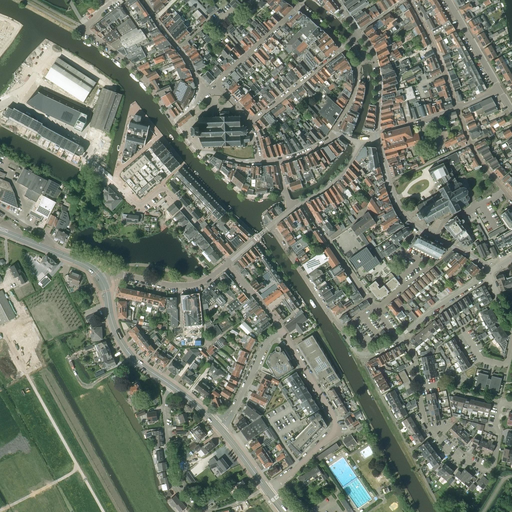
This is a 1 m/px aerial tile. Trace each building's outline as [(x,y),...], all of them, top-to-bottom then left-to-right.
[(127,9),(138,0),(137,0),(129,0),(124,4),(127,9)] [(128,10),(129,11),(129,12),(131,11),(131,10),(131,8),(133,7),(134,9),(141,4),(138,1),(138,0),(127,9),(128,10)] [(149,0),(150,2),(153,9),(162,0),(149,0)] [(162,0),(153,9),(156,15),(165,6),(164,5),(168,2),(169,2),(171,0),(162,0)] [(235,0),(234,0),(229,5),(235,11),(236,11),(240,7),(241,5),(235,0)] [(261,0),(258,3),(256,5),(260,9),(262,11),(259,13),(261,15),(263,14),(266,11),(268,9),(269,8),(271,10),(277,4),(277,5),(281,0),(268,0),(266,2),(265,1),(263,0),(261,0)] [(277,4),(271,10),(272,9),(277,14),(279,12),(281,9),(286,3),(281,0),(277,5),(277,4)] [(331,0),(329,0),(322,7),(329,12),(331,10),(336,5),(332,1),(331,0)] [(348,0),(343,4),(344,4),(345,7),(347,10),(360,0),(348,0)] [(348,10),(348,11),(350,14),(352,16),(361,10),(369,4),(367,1),(366,0),(362,0),(360,2),(359,1),(358,2),(359,3),(353,7),(353,6),(348,10)] [(376,4),(365,12),(367,14),(370,17),(372,20),(373,19),(376,17),(380,15),(377,11),(375,9),(379,6),(377,3),(382,0),(381,0),(375,0),(374,1),(376,4)] [(382,0),(377,3),(379,6),(383,12),(387,9),(384,4),(382,0)] [(381,0),(382,0),(384,4),(387,9),(389,8),(392,6),(388,0),(381,0)] [(466,5),(459,9),(462,14),(466,12),(467,13),(470,11),(469,10),(471,9),(472,11),(474,10),(473,9),(474,8),(475,8),(473,6),(472,6),(470,4),(474,2),(472,0),(473,0),(469,2),(469,3),(466,5)] [(407,1),(398,7),(402,13),(410,7),(411,7),(409,4),(407,1)] [(432,9),(429,11),(430,13),(440,6),(438,2),(431,6),(432,9)] [(281,9),(279,12),(284,17),(293,8),(287,4),(286,3),(281,9)] [(132,16),(144,8),(141,4),(134,9),(136,11),(135,11),(133,13),(131,11),(129,12),(130,13),(132,16)] [(331,10),(329,12),(332,15),(336,11),(339,9),(336,5),(331,10)] [(116,10),(117,11),(117,10),(118,12),(121,16),(119,18),(121,21),(128,15),(121,6),(116,10)] [(440,6),(430,13),(431,14),(433,17),(436,15),(437,15),(443,11),(440,6)] [(466,12),(462,14),(466,22),(468,21),(471,19),(474,18),(472,15),(471,13),(473,12),(476,11),(479,9),(478,6),(475,8),(474,8),(473,9),(474,10),(472,11),(471,9),(469,10),(470,11),(467,13),(466,12)] [(139,16),(146,12),(144,8),(132,16),(134,19),(137,18),(137,17),(136,16),(136,14),(137,13),(139,16)] [(173,13),(174,11),(171,8),(168,11),(167,10),(158,19),(162,23),(169,15),(169,16),(173,13)] [(411,8),(404,13),(406,18),(409,17),(414,13),(411,8)] [(115,11),(112,13),(116,20),(118,19),(119,18),(121,16),(118,12),(117,10),(117,11),(116,10),(115,11)] [(197,10),(193,14),(196,17),(197,16),(198,17),(198,18),(202,15),(197,10)] [(361,10),(352,16),(354,19),(358,16),(363,13),(362,13),(361,10)] [(176,16),(178,14),(177,14),(174,11),(173,13),(169,16),(169,15),(162,23),(164,27),(169,22),(172,19),(174,18),(176,16)] [(443,11),(437,15),(442,24),(449,20),(443,11)] [(140,21),(149,15),(146,12),(139,16),(141,18),(136,21),(137,23),(140,21)] [(298,12),(288,21),(292,25),(293,26),(295,24),(296,22),(299,20),(304,15),(300,12),(298,12)] [(358,16),(354,19),(356,22),(367,14),(365,12),(363,14),(363,13),(358,16)] [(108,16),(113,23),(115,22),(118,26),(120,24),(116,20),(112,13),(111,14),(109,14),(108,15),(108,16)] [(409,17),(406,18),(409,23),(411,22),(412,23),(417,20),(414,13),(409,17)] [(174,24),(180,18),(180,17),(178,14),(176,16),(174,18),(172,19),(169,22),(164,27),(166,29),(167,31),(174,24)] [(367,14),(356,22),(358,25),(370,17),(367,14)] [(363,31),(363,32),(365,34),(367,36),(372,33),(375,31),(372,27),(378,24),(378,25),(382,22),(384,25),(393,20),(389,14),(378,21),(363,31)] [(140,21),(141,23),(138,25),(139,27),(140,27),(141,28),(144,26),(145,27),(146,26),(144,24),(152,20),(149,15),(140,21)] [(252,22),(245,15),(242,18),(249,25),(252,22)] [(270,19),(276,25),(280,21),(274,15),(270,19)] [(299,20),(296,22),(302,28),(306,25),(309,21),(310,20),(304,15),(299,20)] [(427,20),(426,20),(426,21),(431,30),(440,25),(442,24),(437,15),(436,15),(433,17),(429,19),(427,20)] [(471,30),(486,21),(483,15),(473,20),(469,22),(472,28),(470,29),(471,30)] [(108,16),(104,19),(107,24),(112,30),(114,28),(113,26),(112,27),(110,25),(113,23),(108,16)] [(370,17),(358,25),(360,28),(372,20),(370,17)] [(150,43),(149,40),(148,38),(149,38),(148,36),(147,34),(145,35),(143,33),(142,31),(140,29),(138,30),(136,28),(130,18),(123,23),(121,24),(116,28),(122,36),(110,46),(115,50),(124,56),(125,55),(125,57),(128,59),(143,52),(142,49),(141,47),(145,45),(150,43)] [(179,27),(184,22),(180,18),(174,24),(167,31),(171,35),(179,27)] [(372,33),(367,36),(367,37),(371,42),(374,41),(378,38),(381,35),(381,36),(390,29),(394,27),(395,26),(399,23),(395,18),(393,20),(384,25),(375,31),(372,33)] [(104,19),(100,22),(105,29),(106,30),(107,31),(109,30),(110,31),(112,30),(107,24),(104,19)] [(268,23),(273,27),(276,25),(270,19),(267,22),(268,23)] [(152,20),(144,24),(146,26),(146,28),(147,27),(148,29),(148,28),(149,30),(151,32),(157,29),(152,20)] [(253,22),(265,35),(269,32),(261,23),(259,25),(254,20),(253,22)] [(273,27),(268,23),(267,22),(266,20),(263,23),(269,31),(273,27)] [(284,42),(281,45),(285,48),(285,49),(289,54),(292,51),(295,55),(296,54),(299,58),(302,55),(304,52),(307,50),(307,49),(310,47),(309,46),(308,45),(304,41),(318,27),(317,27),(311,21),(310,20),(309,21),(306,25),(302,28),(299,30),(295,35),(293,37),(286,44),(284,42)] [(440,25),(431,30),(433,34),(433,35),(444,29),(447,35),(455,31),(451,25),(449,20),(442,24),(440,25)] [(475,33),(476,35),(490,27),(486,21),(471,30),(473,34),(475,33)] [(4,22),(1,29),(10,33),(12,28),(9,26),(9,24),(4,22)] [(100,22),(95,26),(101,33),(103,31),(104,32),(105,31),(106,30),(105,29),(100,22)] [(179,36),(183,32),(186,30),(188,28),(188,27),(184,23),(184,22),(179,27),(171,35),(175,40),(179,36)] [(265,35),(253,22),(251,23),(255,28),(256,28),(254,30),(261,38),(262,38),(265,35)] [(285,25),(280,29),(286,35),(287,36),(288,36),(290,34),(293,37),(295,35),(285,25)] [(95,26),(90,30),(99,37),(101,39),(104,36),(101,33),(95,26)] [(374,41),(371,42),(373,47),(379,44),(386,40),(390,38),(390,37),(391,36),(390,35),(394,32),(397,30),(395,26),(394,27),(390,29),(381,36),(381,35),(378,38),(374,41)] [(318,27),(304,41),(308,45),(309,46),(317,39),(320,37),(325,33),(318,27)] [(122,36),(116,28),(102,39),(108,44),(110,46),(122,36)] [(1,29),(0,29),(0,34),(7,38),(10,33),(1,29)] [(157,35),(161,34),(161,33),(157,29),(151,32),(147,34),(148,36),(149,38),(152,37),(157,35)] [(280,29),(274,35),(278,39),(280,37),(282,39),(286,35),(280,29)] [(190,33),(186,30),(183,32),(179,36),(175,40),(178,44),(187,36),(190,33)] [(242,31),(244,33),(241,35),(244,39),(251,47),(256,43),(251,37),(247,33),(246,32),(244,30),(242,31)] [(248,31),(247,33),(251,37),(256,42),(256,43),(261,38),(254,30),(250,33),(248,31)] [(418,35),(418,36),(422,43),(427,39),(423,32),(423,31),(418,35)] [(450,38),(448,39),(449,41),(451,40),(458,36),(455,32),(449,36),(450,38)] [(476,36),(479,42),(486,38),(483,32),(476,36)] [(489,43),(488,40),(498,35),(497,32),(492,35),(489,36),(486,38),(479,42),(482,47),(489,43)] [(314,57),(313,58),(318,64),(325,59),(335,51),(338,49),(337,47),(335,45),(333,42),(332,42),(329,38),(325,33),(320,37),(317,39),(321,44),(318,46),(321,50),(316,55),(317,55),(314,57)] [(0,34),(0,40),(4,44),(8,39),(7,38),(0,34)] [(152,37),(149,38),(148,38),(149,40),(152,39),(153,41),(154,42),(164,37),(161,34),(157,35),(152,37)] [(205,36),(202,38),(207,44),(211,41),(209,38),(206,35),(205,36)] [(274,35),(270,39),(274,44),(276,46),(280,43),(277,40),(278,39),(274,35)] [(451,40),(449,41),(450,43),(452,42),(454,44),(454,45),(461,41),(459,37),(458,36),(451,40)] [(141,47),(142,49),(149,46),(155,44),(156,46),(162,43),(167,41),(164,37),(154,42),(153,41),(150,43),(145,45),(141,47)] [(244,39),(240,42),(242,44),(240,45),(246,52),(251,47),(244,39)] [(267,42),(263,45),(271,54),(278,48),(276,47),(276,46),(274,44),(270,39),(267,42)] [(386,47),(376,52),(376,53),(378,59),(390,54),(389,52),(402,44),(399,39),(393,43),(388,46),(386,47)] [(446,44),(449,43),(447,39),(444,40),(437,43),(439,48),(446,44)] [(373,47),(376,52),(386,47),(388,46),(387,43),(387,42),(386,40),(379,44),(373,47)] [(163,49),(171,46),(167,41),(162,43),(156,46),(154,47),(155,49),(157,52),(161,50),(163,49)] [(182,48),(185,52),(193,46),(192,45),(195,43),(194,41),(190,45),(188,43),(188,42),(182,48)] [(243,54),(235,46),(233,49),(228,44),(226,45),(223,41),(221,42),(225,46),(226,48),(230,52),(231,50),(239,58),(243,54)] [(450,46),(449,46),(449,48),(450,49),(455,46),(457,49),(464,45),(461,41),(454,45),(454,44),(450,46)] [(193,46),(185,52),(189,57),(197,50),(195,48),(198,45),(195,43),(192,45),(193,46)] [(448,48),(449,48),(449,46),(450,46),(449,43),(446,44),(439,48),(440,52),(448,48)] [(262,46),(258,50),(266,58),(267,60),(268,59),(269,60),(268,61),(269,62),(273,58),(270,55),(271,54),(263,45),(262,46)] [(458,51),(454,54),(455,56),(458,55),(459,54),(466,50),(464,46),(464,45),(457,49),(458,51)] [(484,49),(487,55),(494,51),(491,45),(484,49)] [(159,52),(160,54),(156,55),(157,58),(161,57),(163,56),(165,55),(168,54),(175,51),(171,46),(163,49),(161,50),(161,51),(159,52)] [(378,60),(380,68),(390,63),(394,61),(404,55),(401,50),(403,48),(402,46),(390,54),(378,59),(378,60)] [(228,62),(231,65),(237,60),(230,52),(226,48),(221,52),(222,53),(220,54),(225,59),(228,62)] [(497,49),(494,51),(487,55),(490,61),(497,56),(495,53),(501,50),(499,48),(497,49)] [(197,50),(189,57),(191,61),(200,55),(203,53),(204,52),(202,50),(201,51),(198,49),(197,50)] [(303,58),(301,60),(302,61),(302,62),(311,71),(318,64),(313,58),(314,57),(307,49),(307,50),(304,52),(302,55),(303,56),(303,58)] [(258,50),(254,54),(264,64),(268,61),(269,60),(268,59),(267,60),(266,58),(258,50)] [(432,50),(424,55),(426,60),(434,55),(432,50)] [(466,50),(459,54),(462,59),(463,58),(469,55),(466,50)] [(165,55),(163,56),(165,60),(168,59),(171,58),(179,55),(177,52),(175,51),(168,54),(165,55)] [(143,52),(128,59),(133,64),(146,57),(143,52)] [(449,52),(442,56),(444,61),(451,57),(449,52)] [(200,55),(191,61),(193,65),(199,61),(203,59),(201,56),(204,54),(203,53),(200,55)] [(199,61),(193,65),(196,71),(204,67),(207,66),(204,60),(206,59),(207,61),(212,57),(210,54),(204,58),(203,59),(199,61)] [(249,59),(246,61),(249,65),(251,67),(253,66),(254,68),(256,67),(257,66),(259,64),(261,67),(263,65),(254,54),(250,58),(249,59)] [(329,64),(331,67),(345,58),(342,55),(342,54),(333,61),(332,62),(329,64)] [(178,61),(182,59),(179,55),(171,58),(168,59),(169,62),(172,61),(173,63),(178,61)] [(436,62),(437,61),(434,55),(426,60),(428,65),(436,62)] [(463,61),(457,64),(458,66),(460,65),(465,63),(471,60),(469,55),(463,58),(462,59),(463,61)] [(140,66),(137,67),(141,72),(147,69),(149,67),(151,67),(156,64),(165,60),(163,56),(161,57),(157,58),(153,60),(144,64),(141,65),(140,66)] [(501,57),(495,60),(498,66),(504,62),(501,57)] [(215,65),(216,66),(218,64),(225,71),(231,65),(228,62),(225,59),(223,61),(220,58),(216,61),(215,60),(212,62),(215,65)] [(345,58),(331,67),(335,72),(337,74),(338,73),(340,71),(339,70),(338,69),(343,65),(348,62),(345,58)] [(176,69),(186,65),(185,65),(186,65),(182,59),(178,61),(173,63),(155,70),(151,73),(145,76),(150,82),(156,79),(160,77),(158,75),(157,73),(164,69),(170,67),(173,66),(175,70),(176,69)] [(390,63),(380,68),(382,75),(394,71),(400,67),(403,73),(407,71),(405,66),(410,63),(408,59),(400,63),(400,64),(399,64),(399,65),(397,67),(394,61),(390,63)] [(460,65),(458,66),(460,69),(464,66),(466,69),(473,64),(471,61),(471,60),(465,63),(460,65)] [(244,63),(242,65),(249,73),(249,72),(251,74),(252,72),(254,71),(253,70),(250,68),(251,67),(249,65),(246,61),(244,63)] [(297,65),(298,66),(306,75),(307,74),(310,71),(311,71),(302,62),(302,61),(297,65)] [(439,68),(437,61),(436,62),(428,65),(430,71),(434,69),(434,70),(439,68)] [(337,74),(331,79),(333,81),(337,78),(343,73),(351,68),(348,62),(343,65),(338,69),(339,70),(340,71),(338,73),(337,74)] [(504,62),(498,66),(500,71),(507,67),(509,66),(511,64),(511,62),(508,64),(506,65),(504,62)] [(281,63),(276,68),(279,72),(285,67),(281,63)] [(290,63),(287,65),(291,70),(299,79),(306,75),(298,66),(295,69),(290,63)] [(329,64),(326,66),(332,74),(335,72),(331,67),(329,64)] [(466,69),(462,70),(464,73),(463,73),(464,75),(476,69),(475,68),(473,64),(466,69)] [(507,67),(500,71),(503,76),(510,72),(508,69),(511,67),(511,66),(511,64),(509,66),(507,67)] [(186,65),(176,69),(181,80),(191,76),(189,70),(186,65)] [(216,66),(215,65),(202,77),(209,85),(215,79),(222,72),(216,66)] [(239,67),(238,68),(245,76),(246,76),(247,77),(248,77),(251,74),(249,72),(249,73),(242,65),(239,67)] [(396,76),(383,82),(383,89),(393,84),(402,81),(405,80),(406,80),(414,76),(416,75),(422,73),(422,72),(419,65),(407,71),(403,73),(396,76)] [(323,68),(322,69),(329,77),(330,76),(332,74),(326,66),(323,68)] [(394,71),(382,75),(382,76),(383,82),(396,76),(403,73),(400,67),(394,71)] [(238,68),(235,72),(240,78),(241,79),(243,77),(242,76),(243,75),(245,77),(245,76),(238,68)] [(274,78),(279,73),(276,68),(270,74),(274,78)] [(333,81),(332,83),(334,86),(336,84),(342,79),(342,80),(344,79),(346,81),(348,79),(353,84),(354,80),(354,78),(353,74),(351,68),(343,73),(337,78),(333,81)] [(434,70),(429,72),(432,78),(441,73),(441,74),(442,73),(441,73),(439,68),(434,70)] [(322,69),(315,75),(324,85),(326,87),(327,88),(330,85),(326,80),(328,78),(331,82),(331,83),(332,83),(333,81),(331,79),(330,78),(329,77),(322,69)] [(464,75),(466,77),(470,75),(471,78),(478,74),(476,69),(464,75)] [(291,70),(286,74),(287,75),(289,77),(294,83),(299,79),(291,70)] [(235,84),(239,81),(240,80),(234,72),(229,77),(235,84)] [(511,76),(510,72),(503,76),(504,77),(506,81),(511,77),(511,76)] [(473,80),(468,82),(469,85),(469,84),(481,79),(480,77),(479,75),(478,74),(471,78),(473,80)] [(283,76),(281,77),(283,81),(284,81),(289,87),(290,87),(294,83),(289,77),(287,75),(285,77),(283,76)] [(314,76),(310,79),(315,85),(316,87),(318,89),(322,86),(320,83),(319,81),(314,76)] [(229,90),(235,84),(229,77),(222,83),(229,90)] [(438,80),(439,82),(440,84),(440,86),(441,87),(445,85),(446,85),(445,83),(443,78),(439,79),(438,80)] [(161,89),(156,79),(150,82),(156,91),(157,91),(161,89)] [(193,79),(185,83),(184,83),(188,86),(194,91),(196,88),(194,82),(193,80),(193,79)] [(309,80),(306,83),(311,88),(312,89),(313,91),(315,93),(318,89),(316,87),(315,85),(310,79),(309,80)] [(342,80),(341,82),(341,83),(346,87),(346,88),(351,93),(351,92),(353,84),(348,79),(346,81),(344,79),(342,80)] [(469,85),(468,85),(470,90),(476,87),(483,83),(481,80),(481,79),(469,84),(469,85)] [(174,89),(173,92),(178,101),(183,109),(186,106),(189,102),(191,99),(191,98),(193,95),(194,91),(188,86),(184,83),(180,80),(174,89)] [(240,87),(241,86),(240,86),(239,84),(242,82),(243,83),(243,82),(240,80),(239,81),(235,84),(229,90),(231,93),(232,94),(240,87)] [(273,88),(279,95),(283,92),(277,84),(275,86),(270,80),(268,81),(273,87),(273,88)] [(383,89),(382,95),(394,91),(399,90),(403,89),(408,87),(405,80),(402,81),(393,84),(383,89)] [(436,80),(433,82),(435,87),(438,93),(439,92),(442,91),(442,89),(441,87),(440,86),(440,84),(439,82),(438,80),(436,80)] [(279,81),(277,83),(279,85),(284,91),(289,87),(284,81),(281,83),(279,81)] [(303,85),(302,86),(307,92),(309,95),(310,96),(311,96),(311,95),(314,92),(315,93),(313,91),(312,89),(311,88),(306,83),(305,83),(303,85)] [(478,90),(475,91),(476,95),(477,95),(481,93),(486,90),(486,89),(483,83),(476,87),(478,90)] [(247,102),(252,98),(259,92),(253,85),(249,88),(251,89),(248,93),(239,101),(243,106),(247,102)] [(314,105),(312,106),(318,112),(323,117),(324,117),(326,119),(330,123),(332,125),(333,126),(333,125),(337,118),(342,110),(339,107),(334,103),(331,100),(329,99),(327,95),(330,92),(331,92),(327,88),(326,87),(324,85),(319,90),(321,92),(323,90),(326,92),(324,95),(325,96),(323,98),(326,101),(325,103),(325,104),(320,110),(314,105)] [(172,91),(169,86),(161,89),(157,91),(156,91),(161,98),(170,92),(172,91)] [(243,89),(241,86),(240,87),(232,94),(238,101),(247,93),(249,89),(244,87),(243,89)] [(279,95),(273,88),(271,90),(268,86),(265,88),(269,93),(275,99),(279,95)] [(302,86),(299,89),(306,97),(307,97),(308,98),(310,96),(309,95),(307,92),(302,86)] [(382,101),(381,107),(396,102),(403,100),(403,101),(406,100),(408,100),(414,98),(415,98),(412,89),(411,87),(411,86),(408,87),(403,89),(399,90),(394,91),(382,95),(382,101)] [(265,88),(265,87),(262,90),(272,101),(275,99),(269,93),(265,88)] [(342,92),(341,92),(344,95),(348,99),(351,93),(346,88),(346,87),(342,91),(342,92)] [(74,129),(82,132),(86,124),(88,115),(82,113),(84,108),(43,88),(42,90),(38,88),(26,102),(75,127),(74,129)] [(295,91),(295,92),(303,100),(306,97),(306,96),(299,89),(295,91)] [(439,92),(438,93),(440,97),(444,95),(445,99),(446,98),(448,98),(450,97),(449,94),(449,93),(447,89),(442,91),(439,92)] [(261,91),(259,92),(263,96),(269,103),(270,103),(272,101),(262,90),(261,91)] [(170,92),(161,98),(166,107),(168,110),(173,107),(172,105),(171,104),(176,101),(170,92)] [(286,99),(289,102),(290,101),(291,102),(293,101),(292,99),(295,97),(296,99),(297,101),(299,103),(300,102),(303,100),(302,100),(303,100),(295,92),(293,93),(292,94),(286,99)] [(341,92),(337,97),(338,98),(338,99),(341,101),(345,105),(348,99),(344,95),(341,92)] [(269,103),(263,96),(260,98),(266,106),(269,103)] [(359,106),(361,106),(363,100),(355,97),(353,103),(359,106)] [(443,104),(444,110),(454,107),(452,103),(452,101),(450,97),(448,98),(446,98),(445,99),(447,102),(443,104)] [(480,103),(479,103),(482,108),(483,112),(488,109),(495,106),(496,106),(491,97),(485,100),(483,101),(480,103)] [(247,102),(243,106),(247,110),(247,111),(252,107),(254,105),(257,103),(256,102),(252,98),(247,102)] [(256,102),(257,103),(262,110),(266,106),(260,98),(256,102)] [(333,98),(331,100),(334,103),(339,107),(342,110),(344,107),(345,105),(341,101),(338,99),(336,101),(333,98)] [(414,98),(408,100),(410,104),(413,102),(414,106),(410,108),(411,109),(414,120),(419,118),(419,116),(420,116),(421,117),(421,118),(426,116),(425,114),(428,113),(426,108),(426,105),(425,105),(424,103),(420,104),(419,100),(416,101),(416,100),(415,98),(414,98)] [(281,103),(287,109),(289,112),(290,112),(290,113),(292,111),(291,110),(293,108),(289,102),(286,99),(281,103)] [(303,100),(300,102),(301,103),(306,109),(309,112),(312,115),(315,118),(317,116),(314,112),(311,109),(308,106),(307,105),(306,103),(303,100)] [(381,107),(381,113),(393,110),(398,109),(401,108),(402,113),(403,118),(405,122),(411,119),(409,110),(406,101),(408,100),(406,100),(403,101),(403,100),(396,102),(381,107)] [(441,100),(436,101),(437,103),(436,103),(438,112),(444,110),(443,104),(442,102),(441,102),(441,100)] [(173,107),(168,110),(174,118),(178,115),(183,109),(178,101),(175,103),(177,107),(174,108),(173,107)] [(278,105),(277,106),(283,113),(285,111),(288,115),(290,113),(290,112),(289,112),(287,109),(281,103),(278,105)] [(350,109),(359,113),(360,111),(357,110),(359,106),(353,103),(353,104),(350,109)] [(252,107),(247,111),(253,116),(259,112),(254,105),(252,107)] [(277,106),(274,109),(280,115),(281,114),(283,117),(285,115),(283,113),(277,106)] [(476,111),(475,111),(477,115),(477,116),(484,112),(486,116),(493,113),(497,111),(498,111),(496,106),(495,106),(488,109),(483,112),(482,108),(479,110),(476,111)] [(4,110),(1,114),(4,115),(3,116),(8,119),(9,117),(12,110),(8,108),(6,111),(4,110)] [(12,110),(9,117),(14,120),(18,111),(13,108),(12,110)] [(380,119),(380,124),(393,120),(393,121),(394,126),(405,123),(405,122),(403,118),(402,113),(401,108),(398,109),(393,110),(381,113),(381,114),(381,118),(381,119),(380,119)] [(274,109),(271,111),(276,118),(278,117),(280,120),(282,118),(280,115),(274,109)] [(359,113),(350,109),(347,114),(357,119),(359,113)] [(375,112),(368,110),(366,116),(375,118),(375,112)] [(18,111),(14,120),(18,122),(23,113),(18,111)] [(198,118),(197,118),(197,119),(198,119),(198,127),(198,128),(195,128),(193,128),(193,127),(191,127),(191,128),(190,128),(190,129),(191,129),(191,136),(191,137),(192,137),(192,138),(193,138),(193,137),(195,137),(198,137),(198,138),(199,138),(198,139),(199,139),(202,146),(201,147),(201,148),(202,147),(203,147),(203,149),(204,149),(204,147),(208,147),(208,148),(209,148),(209,147),(212,147),(212,148),(213,148),(213,147),(217,147),(217,148),(217,147),(221,147),(221,148),(222,148),(222,147),(230,146),(230,148),(231,148),(230,146),(233,146),(233,147),(234,147),(234,146),(236,146),(236,147),(237,147),(239,147),(240,147),(240,148),(241,148),(241,147),(244,147),(244,148),(245,148),(245,147),(246,147),(246,146),(245,146),(245,142),(245,143),(246,143),(246,142),(249,142),(249,143),(249,142),(250,142),(250,141),(249,137),(250,137),(250,136),(249,136),(249,135),(248,135),(248,136),(247,136),(247,135),(246,134),(247,133),(248,133),(248,132),(247,132),(247,130),(248,130),(248,129),(247,129),(246,128),(247,127),(246,126),(245,127),(244,126),(244,125),(243,125),(243,126),(240,126),(240,118),(241,117),(240,117),(240,115),(239,115),(239,117),(236,117),(235,115),(235,117),(232,117),(232,116),(232,117),(229,117),(229,113),(229,112),(228,112),(228,111),(228,112),(225,112),(225,111),(224,111),(224,112),(221,112),(220,112),(219,112),(219,113),(220,113),(220,117),(216,117),(216,116),(215,116),(215,117),(212,117),(212,116),(211,116),(211,117),(207,118),(207,116),(207,118),(203,118),(203,116),(202,116),(202,118),(199,118),(199,116),(198,116),(198,118)] [(193,117),(189,112),(183,118),(177,122),(180,127),(186,122),(193,117)] [(263,117),(269,125),(273,129),(280,124),(270,112),(263,117)] [(450,122),(455,121),(454,118),(457,118),(455,112),(444,115),(446,124),(450,122)] [(470,112),(462,115),(466,123),(474,120),(471,113),(470,112)] [(23,113),(18,122),(23,125),(28,116),(23,113)] [(357,119),(347,114),(339,129),(339,130),(344,132),(349,123),(355,126),(355,125),(357,119)] [(133,121),(133,122),(142,124),(143,118),(141,117),(142,117),(135,115),(133,121)] [(28,116),(23,125),(28,127),(32,119),(28,116)] [(315,118),(310,122),(312,124),(312,123),(313,125),(315,124),(319,128),(326,136),(329,130),(324,124),(320,120),(317,116),(315,118)] [(263,117),(257,122),(262,129),(263,130),(269,125),(263,117)] [(323,117),(320,120),(324,124),(329,130),(333,126),(332,125),(330,123),(326,119),(324,117),(323,117)] [(488,123),(489,125),(490,127),(493,133),(495,132),(491,127),(497,123),(499,127),(504,124),(505,123),(504,120),(502,118),(496,121),(495,120),(488,123)] [(32,119),(28,127),(33,130),(37,121),(32,119)] [(380,124),(381,130),(388,128),(394,126),(393,121),(393,120),(380,124)] [(37,121),(33,130),(37,132),(37,133),(42,124),(37,121)] [(306,121),(302,124),(307,129),(308,128),(310,131),(309,133),(317,142),(321,139),(314,131),(312,129),(308,124),(306,121)] [(126,138),(125,141),(126,141),(128,142),(137,144),(142,145),(145,146),(146,143),(146,142),(146,140),(148,132),(149,130),(149,129),(150,127),(150,126),(142,124),(133,122),(130,122),(129,124),(129,128),(127,134),(126,138)] [(257,122),(253,125),(257,132),(260,140),(261,145),(267,144),(266,140),(265,138),(268,137),(263,130),(262,129),(257,122)] [(308,124),(312,129),(314,131),(321,139),(322,139),(326,136),(319,128),(315,124),(313,125),(312,123),(312,124),(310,122),(308,124)] [(349,123),(344,132),(350,135),(351,133),(355,126),(349,123)] [(42,124),(37,133),(42,136),(46,127),(42,125),(42,124)] [(380,134),(381,139),(382,143),(383,148),(384,148),(385,153),(397,150),(402,149),(402,150),(404,150),(405,152),(405,153),(408,152),(407,148),(413,146),(414,147),(414,148),(420,147),(419,143),(421,143),(418,132),(411,134),(409,126),(398,129),(381,134),(380,134)] [(46,127),(42,136),(46,138),(51,130),(46,127)] [(468,132),(471,140),(476,137),(476,138),(482,135),(481,132),(480,132),(480,131),(479,131),(477,128),(468,132)] [(302,133),(302,134),(302,135),(305,138),(308,142),(311,145),(316,143),(309,135),(307,132),(306,132),(306,131),(306,130),(305,130),(304,129),(303,130),(303,131),(302,132),(303,132),(303,133),(302,133)] [(505,139),(511,135),(511,134),(509,129),(503,133),(503,131),(498,134),(500,138),(504,136),(505,139)] [(51,130),(46,138),(51,141),(56,132),(51,130)] [(299,130),(294,134),(296,137),(304,149),(311,146),(311,145),(308,142),(305,138),(302,135),(302,134),(302,133),(299,130)] [(56,132),(51,141),(56,143),(60,135),(56,132)] [(292,132),(290,134),(293,138),(290,140),(293,145),(297,152),(302,150),(294,138),(296,137),(294,134),(292,132)] [(60,135),(56,143),(61,146),(65,137),(60,135)] [(284,135),(281,137),(283,142),(285,141),(286,144),(291,154),(292,154),(297,152),(293,145),(290,140),(289,138),(286,139),(284,135)] [(268,137),(265,138),(266,140),(267,144),(269,152),(270,157),(276,157),(274,151),(273,145),(272,145),(272,144),(269,136),(268,137)] [(65,137),(61,146),(65,149),(70,140),(65,137)] [(457,140),(455,137),(451,139),(444,143),(447,148),(450,146),(457,142),(456,140),(457,140)] [(333,142),(340,150),(342,152),(345,149),(345,148),(348,144),(339,138),(336,140),(333,142)] [(475,149),(481,146),(483,145),(484,146),(487,144),(485,139),(473,145),(475,149)] [(70,140),(65,149),(70,151),(75,143),(70,140)] [(159,140),(155,144),(154,144),(151,147),(150,148),(146,151),(144,154),(143,153),(143,154),(134,161),(131,164),(123,171),(120,174),(120,177),(125,182),(126,184),(129,187),(132,190),(134,193),(135,194),(135,195),(137,196),(138,198),(140,200),(141,199),(144,196),(145,196),(146,195),(147,194),(148,193),(157,186),(157,185),(158,184),(159,184),(160,182),(160,183),(161,182),(163,180),(165,178),(171,173),(179,166),(180,166),(181,165),(180,164),(177,160),(177,161),(173,157),(174,157),(173,157),(170,152),(166,149),(163,144),(159,140)] [(283,142),(282,142),(283,147),(285,155),(291,154),(286,144),(285,141),(283,142)] [(282,142),(277,144),(279,149),(281,156),(285,155),(283,147),(282,142)] [(327,146),(333,153),(335,157),(336,158),(342,152),(340,150),(333,142),(327,146)] [(75,143),(70,151),(75,154),(79,145),(75,143)] [(267,144),(261,145),(262,149),(263,158),(270,157),(269,152),(267,144)] [(277,144),(273,145),(274,151),(276,157),(281,156),(279,149),(277,144)] [(479,154),(481,153),(484,151),(488,149),(489,148),(487,144),(484,146),(483,145),(481,146),(475,149),(476,151),(477,151),(479,154)] [(79,145),(75,154),(79,156),(82,155),(84,150),(84,148),(79,145)] [(368,163),(367,163),(368,167),(369,171),(379,167),(376,148),(376,146),(375,146),(368,145),(368,146),(368,147),(367,147),(368,153),(369,162),(368,162),(368,163)] [(323,148),(325,151),(331,160),(335,157),(333,153),(327,146),(323,148)] [(355,158),(354,160),(358,165),(362,169),(364,173),(365,174),(370,173),(369,171),(368,167),(367,163),(368,163),(368,162),(369,162),(368,153),(367,147),(363,147),(360,150),(358,155),(355,158)] [(471,152),(469,147),(465,148),(469,156),(470,158),(474,156),(473,154),(471,152)] [(323,148),(318,150),(327,163),(328,165),(332,162),(331,160),(325,151),(323,148)] [(385,154),(386,159),(396,157),(398,156),(398,154),(405,152),(404,150),(402,150),(402,149),(397,150),(385,153),(385,154)] [(484,151),(481,153),(483,158),(495,152),(494,151),(490,153),(488,149),(484,151)] [(318,150),(313,153),(320,164),(318,165),(319,167),(316,168),(317,169),(319,173),(324,170),(324,169),(327,167),(327,166),(326,164),(327,163),(318,150)] [(456,153),(460,161),(465,158),(461,150),(456,153)] [(486,163),(488,162),(494,159),(493,158),(491,155),(495,153),(495,152),(483,158),(486,163)] [(313,153),(309,155),(315,166),(316,168),(319,167),(318,165),(320,164),(313,153)] [(460,161),(456,153),(447,157),(437,162),(439,166),(428,170),(428,171),(430,175),(430,176),(431,175),(430,175),(432,174),(434,180),(434,181),(435,181),(440,178),(442,182),(453,176),(452,173),(452,172),(451,169),(449,168),(446,169),(444,164),(449,162),(450,165),(453,164),(453,165),(461,162),(460,161)] [(421,154),(416,157),(418,160),(420,159),(423,164),(426,163),(422,154),(421,154)] [(309,155),(304,157),(309,168),(310,170),(313,168),(314,171),(317,169),(316,168),(315,166),(309,155)] [(208,160),(207,160),(215,166),(217,164),(219,158),(213,156),(211,159),(209,157),(208,160)] [(297,160),(302,171),(306,182),(311,180),(314,178),(313,177),(310,170),(309,168),(304,157),(297,160)] [(396,157),(386,159),(389,167),(394,165),(398,164),(396,157)] [(488,162),(490,166),(502,160),(501,159),(497,161),(495,157),(493,158),(494,159),(488,162)] [(215,166),(220,171),(222,163),(224,160),(219,158),(217,164),(215,166)] [(224,160),(222,163),(227,166),(229,167),(231,167),(232,167),(236,168),(237,168),(237,164),(226,161),(224,160)] [(293,161),(292,162),(293,162),(295,170),(297,174),(299,179),(300,179),(301,181),(303,180),(300,172),(302,171),(297,160),(293,162),(293,161)] [(350,166),(352,168),(357,173),(360,175),(362,178),(365,175),(365,174),(364,173),(362,169),(358,165),(354,160),(354,161),(351,166),(350,166)] [(472,163),(471,163),(474,168),(480,166),(477,160),(472,163)] [(493,171),(500,167),(498,163),(502,161),(502,160),(490,166),(493,171)] [(394,165),(389,167),(390,172),(401,169),(402,168),(404,168),(410,166),(412,170),(418,167),(416,163),(411,165),(411,164),(407,164),(406,161),(401,163),(398,164),(394,165)] [(285,163),(284,164),(287,171),(288,175),(289,177),(297,174),(295,170),(293,162),(288,163),(285,163)] [(222,163),(220,171),(221,172),(223,173),(228,178),(230,171),(229,170),(230,169),(228,169),(229,167),(227,166),(222,163)] [(284,164),(280,165),(282,172),(282,173),(283,177),(288,175),(287,171),(284,164)] [(247,177),(246,180),(246,181),(250,183),(250,179),(255,180),(256,167),(251,166),(251,172),(250,172),(249,178),(247,177)] [(350,166),(347,171),(350,174),(357,182),(359,184),(362,181),(360,179),(362,178),(360,175),(357,173),(352,168),(350,166)] [(28,189),(36,173),(25,167),(16,182),(28,189)] [(180,181),(188,173),(182,167),(172,177),(174,180),(177,178),(180,181)] [(230,171),(228,178),(231,181),(233,176),(236,171),(236,169),(236,168),(232,167),(231,167),(229,167),(228,169),(230,169),(229,170),(230,171)] [(370,173),(365,174),(365,175),(367,177),(368,178),(375,174),(381,172),(379,167),(369,171),(370,173)] [(501,167),(500,167),(494,172),(497,176),(504,170),(501,167)] [(401,169),(390,172),(392,178),(399,174),(399,173),(402,173),(401,170),(404,169),(404,168),(402,168),(401,169)] [(507,174),(504,170),(497,176),(500,179),(507,174)] [(233,176),(231,181),(233,183),(240,188),(241,189),(244,183),(245,183),(246,181),(246,180),(245,180),(246,179),(236,171),(233,176)] [(339,180),(341,182),(345,186),(347,189),(349,186),(353,190),(355,192),(357,191),(359,189),(356,184),(357,182),(350,174),(347,171),(343,175),(343,176),(339,180)] [(375,174),(368,178),(371,181),(375,178),(376,180),(382,177),(382,176),(381,172),(375,174)] [(35,202),(48,179),(36,173),(28,189),(23,196),(31,200),(35,202)] [(184,190),(195,180),(188,173),(180,181),(184,185),(182,188),(184,190)] [(511,174),(510,173),(508,175),(508,174),(504,178),(501,181),(504,184),(508,188),(511,184),(511,174)] [(416,206),(415,207),(416,207),(418,211),(418,212),(418,213),(417,213),(416,213),(417,214),(416,214),(416,215),(417,215),(419,219),(418,219),(419,220),(420,220),(420,221),(421,220),(421,219),(422,218),(423,219),(423,220),(425,224),(425,225),(426,225),(427,227),(428,227),(430,225),(430,226),(431,225),(431,224),(430,225),(429,223),(433,221),(434,221),(434,220),(437,218),(438,219),(438,218),(441,216),(442,217),(442,216),(446,213),(446,214),(447,214),(446,213),(450,211),(452,214),(451,215),(452,215),(453,215),(460,211),(461,210),(460,210),(464,207),(464,208),(465,208),(464,207),(465,207),(468,205),(469,205),(469,204),(467,202),(468,201),(469,201),(469,200),(470,199),(470,198),(469,198),(468,197),(469,196),(468,196),(466,196),(467,195),(468,195),(468,194),(468,192),(468,191),(467,191),(466,189),(467,188),(466,188),(464,187),(463,186),(463,187),(462,187),(462,186),(463,186),(463,185),(462,185),(461,184),(462,183),(461,183),(459,183),(459,182),(458,182),(458,183),(457,183),(456,181),(456,180),(453,176),(442,182),(444,185),(439,189),(438,188),(438,189),(438,190),(437,190),(438,191),(439,190),(440,193),(436,195),(436,194),(435,195),(436,195),(433,197),(432,196),(431,197),(431,198),(428,200),(427,199),(427,200),(424,202),(423,201),(423,202),(419,204),(418,204),(419,205),(417,206),(416,205),(416,206)] [(367,177),(363,180),(369,187),(373,184),(371,181),(368,178),(367,177)] [(376,180),(373,182),(375,185),(378,184),(379,185),(384,182),(382,177),(376,180)] [(35,202),(29,214),(41,220),(43,216),(46,218),(61,191),(57,189),(59,185),(48,179),(35,202)] [(291,183),(289,184),(290,186),(291,191),(303,187),(301,181),(300,179),(299,179),(296,180),(296,181),(291,183)] [(0,186),(0,201),(17,209),(18,208),(14,194),(9,183),(3,180),(0,186)] [(193,194),(201,186),(195,180),(184,190),(187,192),(189,190),(193,194)] [(335,184),(335,185),(337,187),(341,192),(344,197),(346,199),(348,197),(347,196),(351,193),(348,190),(347,189),(345,186),(341,182),(339,180),(335,184)] [(167,186),(171,190),(176,186),(172,182),(167,186)] [(241,189),(245,193),(248,189),(250,190),(250,189),(250,188),(251,187),(250,186),(249,185),(245,183),(244,183),(241,189)] [(275,189),(273,189),(274,192),(282,190),(280,184),(279,184),(279,183),(277,183),(278,185),(275,185),(275,188),(275,189)] [(375,191),(376,193),(377,194),(386,190),(386,189),(384,184),(375,191)] [(328,190),(333,198),(337,204),(346,199),(344,197),(341,192),(337,187),(335,185),(329,190),(328,190)] [(115,193),(107,186),(102,192),(104,193),(103,195),(103,198),(107,201),(104,204),(112,211),(122,200),(115,193)] [(179,190),(176,186),(171,190),(175,194),(179,190)] [(197,203),(207,193),(201,186),(193,194),(197,198),(195,200),(197,203)] [(256,189),(255,195),(267,193),(267,188),(267,187),(261,188),(261,189),(256,189)] [(324,194),(331,206),(332,208),(334,209),(335,213),(337,212),(336,209),(339,207),(337,204),(333,198),(328,190),(324,193),(324,194)] [(375,197),(373,198),(376,202),(379,200),(381,199),(383,203),(389,199),(388,195),(386,190),(377,194),(377,195),(378,198),(376,199),(375,197)] [(205,207),(214,199),(207,193),(197,203),(199,205),(202,203),(205,207)] [(320,196),(323,202),(327,207),(328,208),(330,211),(334,209),(332,208),(331,206),(324,194),(320,196)] [(184,196),(179,200),(183,204),(187,200),(184,196)] [(315,199),(318,204),(322,210),(323,211),(325,214),(328,213),(330,211),(328,208),(327,207),(323,202),(320,196),(315,199)] [(372,197),(367,208),(369,211),(372,215),(373,217),(382,211),(376,202),(373,198),(373,197),(372,197)] [(210,215),(220,206),(214,199),(205,207),(209,211),(207,213),(210,216),(210,215)] [(312,201),(306,203),(313,215),(319,223),(326,219),(327,219),(328,218),(325,214),(323,211),(322,210),(318,204),(315,199),(312,200),(312,201)] [(361,208),(362,209),(363,208),(363,209),(367,203),(366,201),(364,199),(359,205),(361,208)] [(382,211),(373,217),(375,220),(379,218),(382,216),(384,215),(393,210),(392,208),(389,199),(383,203),(381,199),(379,200),(376,202),(382,211)] [(191,204),(187,200),(183,204),(186,208),(191,204)] [(362,209),(361,208),(359,205),(358,203),(355,200),(350,203),(353,207),(352,207),(357,213),(362,209)] [(179,210),(174,204),(167,210),(172,216),(179,210)] [(67,208),(62,205),(61,206),(61,210),(61,215),(55,228),(58,230),(57,230),(54,237),(54,238),(54,239),(57,241),(57,239),(60,241),(59,242),(62,243),(63,242),(64,242),(68,234),(67,234),(68,232),(65,230),(70,222),(67,213),(66,212),(67,208)] [(273,209),(277,216),(283,212),(279,205),(273,209)] [(218,220),(226,212),(224,210),(225,210),(222,207),(221,207),(220,206),(210,215),(210,216),(209,216),(216,223),(218,220)] [(268,212),(273,220),(277,216),(273,209),(273,208),(268,212)] [(302,208),(298,210),(302,220),(309,217),(302,208)] [(196,209),(191,213),(195,217),(199,213),(196,209)] [(500,237),(494,241),(499,250),(505,246),(511,243),(511,242),(511,213),(509,209),(500,215),(504,221),(509,228),(511,228),(511,229),(511,230),(507,233),(500,237)] [(294,213),(297,220),(296,221),(297,223),(298,225),(299,227),(302,230),(303,232),(307,230),(305,225),(302,226),(300,222),(303,221),(302,220),(298,210),(294,213)] [(356,254),(348,260),(356,270),(358,269),(362,266),(367,273),(374,268),(380,263),(378,261),(383,258),(380,253),(380,252),(377,248),(377,247),(373,250),(371,246),(366,240),(362,233),(365,230),(372,226),(377,222),(375,220),(373,217),(372,215),(369,211),(368,212),(367,210),(365,212),(366,213),(362,216),(362,217),(362,218),(363,219),(361,220),(357,223),(351,227),(357,236),(359,235),(367,247),(366,247),(356,254)] [(382,216),(379,218),(380,220),(383,218),(385,221),(396,215),(393,210),(384,215),(382,216)] [(57,218),(60,213),(56,211),(54,216),(51,215),(47,224),(51,226),(51,225),(52,226),(52,227),(52,228),(54,229),(59,219),(57,218)] [(180,211),(173,217),(177,222),(184,216),(180,211)] [(273,220),(268,212),(264,215),(266,219),(269,223),(269,222),(269,223),(273,220)] [(288,217),(293,226),(297,223),(296,221),(297,220),(294,213),(288,217)] [(142,222),(143,215),(139,215),(139,217),(127,215),(127,217),(127,218),(127,221),(138,223),(138,221),(142,222)] [(381,223),(380,224),(383,230),(389,227),(391,225),(392,226),(394,225),(393,223),(399,220),(398,219),(396,215),(385,221),(384,222),(381,223)] [(184,216),(177,222),(183,228),(184,226),(189,222),(184,216)] [(448,222),(444,226),(448,231),(455,239),(458,237),(460,241),(469,236),(469,235),(470,235),(468,229),(466,231),(461,225),(461,224),(464,222),(464,221),(464,220),(463,220),(462,220),(461,220),(461,221),(460,221),(459,220),(457,217),(456,216),(451,220),(451,219),(448,221),(448,222)] [(288,217),(283,220),(288,228),(291,232),(293,230),(296,228),(296,229),(299,227),(298,225),(297,223),(293,226),(288,217)] [(309,217),(302,220),(303,221),(305,225),(307,230),(307,231),(311,229),(310,227),(309,224),(313,223),(313,222),(309,217)] [(222,219),(215,225),(220,230),(225,236),(230,232),(231,234),(234,232),(236,230),(242,236),(247,241),(252,237),(246,230),(237,222),(232,227),(232,228),(230,230),(228,231),(228,230),(223,225),(226,223),(222,219)] [(326,219),(319,223),(321,227),(329,222),(327,219),(326,219)] [(277,227),(276,227),(277,227),(278,229),(278,230),(278,229),(279,230),(281,233),(287,229),(288,228),(283,220),(282,222),(277,225),(277,227)] [(392,226),(385,230),(388,234),(395,230),(403,225),(399,220),(393,223),(394,225),(392,226)] [(189,222),(184,226),(185,228),(186,230),(187,230),(184,233),(190,239),(193,237),(195,239),(200,234),(198,232),(197,230),(190,223),(189,222)] [(329,222),(321,227),(324,230),(325,232),(332,227),(329,222)] [(208,225),(203,229),(214,242),(219,238),(217,235),(210,227),(208,225)] [(212,225),(210,227),(217,235),(220,232),(213,226),(212,225)] [(332,227),(325,232),(328,237),(336,232),(332,227)] [(401,230),(401,231),(405,237),(409,234),(410,234),(412,232),(411,231),(410,230),(408,228),(409,227),(408,227),(408,228),(405,228),(401,230)] [(287,229),(281,233),(284,237),(291,232),(288,228),(287,229)] [(311,229),(307,231),(310,236),(314,234),(317,240),(322,236),(317,230),(315,231),(313,232),(311,229)] [(236,230),(234,232),(244,243),(247,241),(242,236),(236,230)] [(398,233),(390,238),(394,243),(395,244),(398,248),(401,246),(398,242),(402,239),(405,237),(401,231),(398,233)] [(225,236),(229,241),(234,246),(237,249),(242,245),(244,243),(234,232),(231,234),(230,232),(225,236)] [(291,232),(284,237),(287,242),(294,237),(291,232)] [(195,239),(192,241),(194,242),(196,245),(197,244),(204,239),(204,238),(200,234),(195,239)] [(322,236),(317,240),(321,245),(326,242),(322,236)] [(414,237),(410,242),(413,244),(411,247),(437,260),(441,255),(443,254),(446,250),(447,250),(446,249),(442,247),(442,248),(438,246),(439,245),(438,245),(438,246),(434,244),(435,243),(430,241),(429,241),(426,240),(426,239),(422,238),(423,237),(419,236),(417,238),(414,237)] [(460,241),(459,241),(459,242),(459,243),(459,244),(460,244),(461,245),(462,245),(464,249),(472,244),(473,243),(469,236),(460,241)] [(219,238),(214,242),(223,252),(225,254),(224,254),(225,254),(227,257),(228,257),(232,253),(225,245),(222,242),(223,241),(221,239),(221,238),(220,237),(219,238)] [(221,238),(221,239),(223,241),(222,242),(225,245),(232,253),(236,250),(237,249),(234,246),(229,241),(227,242),(223,237),(221,238)] [(294,237),(287,242),(290,247),(297,242),(296,239),(294,237)] [(297,242),(290,247),(295,254),(307,245),(302,238),(297,242)] [(204,239),(197,244),(203,250),(204,250),(209,245),(204,239)] [(386,248),(384,250),(385,252),(387,255),(387,256),(390,254),(391,253),(396,249),(398,248),(395,244),(394,243),(390,245),(388,243),(384,245),(385,247),(386,248)] [(497,256),(496,254),(493,247),(487,250),(484,243),(476,246),(482,258),(488,255),(489,256),(491,255),(492,258),(497,256)] [(252,249),(260,259),(261,260),(265,257),(262,254),(263,253),(256,245),(252,249)] [(202,252),(202,253),(206,258),(207,256),(214,264),(221,258),(214,250),(213,250),(213,249),(210,246),(209,246),(205,250),(203,252),(202,252)] [(308,246),(296,255),(298,258),(305,253),(310,249),(308,246)] [(315,256),(302,265),(308,273),(308,274),(316,268),(327,261),(332,268),(339,263),(334,256),(328,247),(324,250),(315,256)] [(260,259),(252,249),(249,251),(253,257),(254,256),(256,259),(258,261),(260,259)] [(253,257),(249,251),(245,255),(251,263),(254,261),(255,263),(258,261),(256,259),(254,256),(253,257)] [(458,259),(462,256),(452,251),(450,253),(447,257),(443,260),(447,264),(448,263),(450,265),(451,267),(458,259)] [(305,253),(298,258),(302,265),(315,256),(314,254),(311,256),(307,254),(306,255),(305,253)] [(258,272),(251,263),(245,255),(242,258),(242,257),(241,258),(245,263),(249,267),(251,271),(253,269),(256,274),(258,272)] [(42,260),(38,257),(34,261),(38,265),(40,263),(45,267),(45,266),(52,271),(57,265),(53,262),(50,259),(46,256),(44,258),(42,260)] [(458,259),(451,267),(445,273),(450,278),(460,267),(467,259),(462,256),(458,259)] [(245,263),(241,258),(238,260),(238,261),(245,269),(249,273),(251,271),(249,267),(245,263)] [(245,269),(238,261),(233,265),(240,273),(242,272),(245,269)] [(465,270),(472,277),(480,270),(476,266),(472,262),(465,270)] [(9,267),(15,277),(18,276),(22,284),(27,281),(23,273),(22,273),(17,263),(9,267)] [(332,268),(326,272),(330,278),(331,279),(344,270),(339,263),(332,268)] [(278,274),(272,267),(266,271),(267,273),(271,278),(271,279),(278,274)] [(316,268),(308,274),(313,281),(321,276),(321,275),(323,274),(321,270),(318,270),(316,268)] [(434,268),(430,271),(437,280),(441,277),(440,275),(438,272),(434,268)] [(245,269),(242,272),(240,273),(245,278),(249,274),(249,273),(245,269)] [(344,270),(331,279),(335,286),(341,282),(348,277),(344,270)] [(430,271),(425,275),(431,282),(432,283),(433,283),(437,280),(430,271)] [(79,281),(81,276),(71,272),(69,276),(68,276),(68,275),(65,276),(67,282),(70,281),(75,282),(74,284),(78,286),(80,281),(79,281)] [(225,272),(219,278),(221,280),(225,285),(228,289),(230,287),(228,285),(230,284),(231,285),(234,283),(225,272)] [(321,276),(313,281),(316,287),(319,285),(324,281),(330,278),(326,272),(323,274),(321,275),(321,276)] [(276,284),(277,286),(283,282),(278,274),(271,279),(275,284),(276,284)] [(511,276),(507,278),(505,274),(503,275),(503,274),(495,277),(497,282),(498,282),(501,292),(508,290),(507,289),(511,287),(511,276)] [(425,275),(421,278),(427,285),(431,282),(425,275)] [(45,276),(37,284),(38,285),(38,286),(39,285),(42,288),(50,281),(45,276)] [(397,287),(400,285),(399,283),(394,277),(390,281),(384,285),(390,293),(393,290),(397,287)] [(421,278),(417,282),(423,289),(427,285),(421,278)] [(254,289),(260,284),(259,281),(257,282),(256,280),(250,284),(254,288),(254,289)] [(260,284),(254,289),(257,293),(267,285),(265,282),(264,281),(260,284)] [(321,288),(318,290),(320,293),(322,295),(328,290),(333,287),(329,283),(327,285),(326,283),(324,282),(324,281),(319,285),(321,288)] [(390,293),(384,285),(379,289),(378,286),(379,285),(375,281),(368,287),(371,292),(377,298),(379,301),(385,296),(385,297),(390,293)] [(201,297),(202,304),(209,303),(211,305),(216,301),(215,299),(215,298),(222,305),(225,302),(225,300),(223,298),(224,297),(222,295),(221,296),(219,294),(220,294),(218,292),(220,290),(214,282),(206,289),(202,293),(203,294),(204,295),(203,295),(202,296),(201,297)] [(278,288),(280,291),(282,290),(284,293),(289,290),(283,282),(277,286),(278,288)] [(352,282),(348,285),(354,293),(357,291),(352,282)] [(417,282),(413,285),(419,292),(420,293),(424,290),(423,289),(417,282)] [(225,285),(223,287),(226,290),(225,291),(230,296),(234,299),(227,305),(230,310),(232,311),(233,310),(238,306),(238,307),(240,306),(241,305),(238,300),(236,299),(233,294),(228,289),(225,285)] [(413,285),(409,288),(415,296),(419,292),(413,285)] [(451,292),(453,291),(449,286),(445,290),(446,291),(448,294),(451,292)] [(471,298),(471,300),(478,296),(487,291),(484,286),(483,286),(481,287),(475,290),(477,293),(476,294),(473,295),(474,296),(471,298)] [(276,290),(274,291),(279,297),(283,294),(280,291),(278,288),(276,290)] [(409,288),(405,292),(411,299),(415,296),(409,288)] [(0,321),(1,324),(16,317),(2,290),(0,291),(0,321)] [(287,297),(285,299),(286,300),(293,296),(290,291),(289,290),(284,293),(284,294),(287,297)] [(328,290),(322,295),(325,301),(336,294),(335,292),(334,292),(331,294),(328,290)] [(336,294),(325,301),(330,309),(334,307),(335,306),(335,305),(333,303),(345,295),(341,290),(338,291),(338,292),(337,290),(334,292),(335,292),(336,294)] [(271,294),(270,294),(275,300),(279,297),(274,291),(274,292),(273,292),(272,293),(271,294)] [(354,293),(349,296),(352,299),(352,300),(360,295),(357,291),(354,293)] [(478,296),(471,300),(473,302),(479,298),(481,301),(490,296),(487,291),(478,296)] [(405,292),(401,295),(407,303),(408,305),(412,301),(411,299),(405,292)] [(141,304),(141,305),(144,306),(145,303),(147,303),(149,295),(149,294),(143,293),(141,302),(141,301),(141,302),(141,304)] [(243,293),(236,298),(238,300),(241,305),(248,299),(243,293)] [(147,303),(146,307),(152,308),(152,305),(154,299),(155,295),(151,294),(149,294),(149,295),(147,303)] [(267,296),(267,297),(271,303),(275,300),(270,294),(268,296),(267,296)] [(154,299),(152,305),(158,306),(158,305),(160,300),(160,296),(155,295),(154,299)] [(352,299),(350,300),(353,305),(363,299),(360,295),(352,300),(352,299)] [(159,306),(158,308),(160,309),(160,310),(164,311),(165,307),(167,298),(160,296),(160,300),(158,305),(158,306),(159,306)] [(190,297),(182,298),(186,327),(194,326),(202,325),(198,296),(190,296),(190,297)] [(241,305),(240,306),(241,307),(246,303),(248,305),(255,300),(252,296),(250,298),(248,299),(241,305)] [(293,296),(286,300),(290,305),(296,301),(293,296)] [(462,300),(468,309),(470,308),(468,306),(472,304),(467,296),(462,299),(462,300)] [(480,301),(474,305),(476,308),(478,306),(479,306),(478,305),(482,303),(484,305),(492,300),(490,296),(481,301),(480,301)] [(263,299),(263,300),(267,306),(271,303),(267,297),(263,299)] [(394,301),(399,308),(404,304),(398,297),(394,301)] [(178,326),(178,324),(178,309),(176,309),(176,307),(176,298),(167,298),(167,313),(171,313),(171,326),(178,326)] [(245,311),(243,313),(244,314),(246,313),(248,311),(257,303),(255,300),(248,305),(249,307),(248,308),(244,310),(245,311)] [(350,300),(342,305),(346,310),(353,305),(350,300)] [(367,300),(358,306),(362,311),(370,305),(367,300)] [(462,300),(457,303),(458,303),(462,310),(463,313),(468,310),(468,309),(462,300)] [(296,301),(290,305),(293,311),(300,306),(296,301)] [(402,317),(403,318),(404,317),(405,317),(406,316),(401,311),(402,311),(399,308),(394,301),(387,306),(397,318),(398,318),(402,318),(402,317)] [(340,302),(337,304),(340,308),(343,312),(346,310),(342,305),(340,302)] [(257,303),(248,311),(251,314),(260,307),(257,303)] [(453,306),(457,313),(457,314),(458,316),(460,315),(459,312),(462,310),(458,303),(452,306),(453,306)] [(334,307),(330,309),(333,313),(340,308),(337,304),(335,305),(335,306),(334,307)] [(348,312),(351,317),(360,311),(357,306),(348,312)] [(453,306),(448,309),(448,310),(452,317),(454,319),(455,318),(454,316),(457,314),(457,313),(453,306)] [(251,315),(250,315),(252,317),(253,316),(255,314),(256,315),(257,316),(264,311),(260,307),(251,314),(251,315)] [(272,312),(276,317),(284,311),(282,310),(281,311),(279,308),(279,307),(272,312)] [(340,308),(333,313),(336,317),(343,312),(340,308)] [(483,321),(494,316),(491,310),(488,312),(486,309),(487,309),(486,308),(479,312),(481,316),(481,317),(483,321)] [(288,324),(285,326),(290,332),(292,330),(295,328),(300,334),(306,329),(304,327),(303,325),(303,326),(301,323),(303,323),(301,320),(305,318),(302,314),(303,313),(301,310),(300,311),(294,316),(296,318),(288,324)] [(412,310),(410,312),(416,319),(418,317),(415,313),(412,310)] [(448,310),(443,312),(443,313),(448,320),(449,323),(451,322),(449,319),(452,317),(448,310)] [(257,320),(253,323),(255,325),(259,322),(261,320),(267,315),(264,311),(257,316),(259,319),(257,321),(257,320)] [(284,311),(276,317),(277,319),(280,322),(286,317),(284,315),(286,313),(284,311),(284,312),(284,311)] [(351,317),(348,312),(340,318),(339,319),(342,324),(343,324),(352,318),(351,317)] [(416,319),(410,312),(407,314),(413,321),(416,319)] [(448,320),(443,313),(438,316),(442,323),(443,323),(444,326),(449,323),(448,320)] [(96,319),(93,314),(85,317),(88,323),(96,319)] [(261,324),(258,326),(259,327),(260,327),(267,321),(270,319),(267,315),(261,320),(259,322),(261,324)] [(494,316),(483,321),(485,326),(486,325),(488,330),(495,326),(493,323),(496,321),(494,316)] [(431,321),(429,323),(435,331),(436,331),(439,328),(441,330),(444,328),(439,319),(436,322),(434,321),(432,322),(431,321)] [(254,332),(257,336),(264,331),(271,325),(267,321),(260,327),(259,327),(258,329),(257,329),(255,331),(254,332)] [(239,326),(248,335),(252,330),(244,322),(239,326)] [(428,326),(426,328),(431,334),(432,334),(436,331),(435,331),(429,323),(427,325),(428,326)] [(222,333),(216,324),(214,326),(214,325),(211,327),(210,325),(207,328),(208,329),(207,330),(213,339),(220,334),(222,333)] [(102,336),(103,336),(103,330),(102,330),(102,327),(96,327),(96,326),(92,327),(92,330),(92,337),(93,337),(93,341),(100,340),(100,339),(102,339),(102,336)] [(493,339),(503,332),(500,327),(497,329),(495,326),(496,326),(495,326),(488,330),(491,334),(490,335),(493,339)] [(132,337),(139,331),(136,327),(135,327),(128,332),(130,335),(131,337),(132,337)] [(423,328),(421,330),(427,338),(428,338),(429,340),(433,336),(432,335),(432,334),(431,334),(426,328),(424,329),(423,328)] [(419,333),(417,335),(423,341),(427,338),(421,330),(419,332),(419,333)] [(136,342),(143,336),(139,331),(132,337),(134,340),(135,341),(136,342)] [(507,337),(504,333),(503,332),(493,339),(496,343),(497,343),(501,349),(502,354),(504,355),(505,350),(507,343),(504,339),(507,337)] [(415,335),(412,337),(419,345),(423,341),(417,335),(415,336),(415,335)] [(143,336),(136,342),(138,344),(138,345),(138,346),(139,346),(140,347),(146,342),(147,341),(143,336)] [(246,342),(253,346),(255,343),(256,341),(256,340),(248,336),(246,339),(243,337),(242,339),(246,342)] [(300,344),(297,345),(321,384),(321,383),(322,383),(326,389),(329,387),(333,384),(335,384),(339,381),(340,380),(335,372),(334,372),(330,367),(331,366),(330,366),(327,361),(328,360),(327,360),(326,360),(323,355),(324,355),(324,354),(323,354),(320,349),(321,349),(320,348),(319,349),(316,343),(317,343),(317,342),(316,343),(312,337),(313,337),(313,336),(304,342),(300,344)] [(411,340),(409,341),(415,348),(419,345),(412,337),(410,339),(411,340)] [(451,347),(456,343),(454,338),(445,344),(447,349),(451,347)] [(253,346),(246,342),(242,339),(240,341),(243,343),(243,342),(246,343),(243,347),(250,351),(251,350),(252,349),(252,348),(253,346)] [(106,341),(97,345),(99,350),(106,348),(108,347),(107,344),(107,343),(107,342),(106,342),(106,341)] [(147,341),(146,342),(140,347),(141,349),(141,350),(142,351),(143,351),(143,352),(151,346),(147,341)] [(456,343),(451,347),(447,349),(450,353),(451,353),(459,348),(456,343)] [(151,346),(143,352),(145,354),(145,355),(146,356),(147,356),(147,357),(154,351),(155,351),(151,346)] [(398,356),(399,356),(406,352),(403,347),(401,349),(399,346),(394,348),(398,356)] [(99,350),(97,351),(99,357),(100,356),(101,356),(110,352),(110,351),(110,350),(109,349),(108,347),(106,348),(99,350)] [(281,351),(281,350),(281,349),(281,348),(280,347),(279,347),(278,347),(277,347),(276,347),(276,348),(275,349),(275,350),(275,351),(270,354),(266,362),(269,368),(276,378),(278,379),(295,369),(283,350),(281,351)] [(157,350),(151,359),(153,360),(155,362),(155,361),(155,362),(156,360),(161,353),(159,351),(161,349),(159,348),(157,350)] [(390,351),(395,361),(400,358),(399,356),(398,356),(394,348),(390,351)] [(459,348),(451,353),(450,353),(453,358),(455,357),(462,352),(459,348)] [(200,352),(196,349),(190,350),(182,359),(190,365),(200,352)] [(239,349),(237,352),(235,351),(234,354),(243,357),(247,359),(249,353),(239,349)] [(200,352),(207,358),(209,356),(203,350),(200,352)] [(156,360),(155,362),(157,363),(159,365),(159,364),(160,364),(161,362),(166,356),(167,354),(165,353),(164,353),(165,352),(163,351),(161,353),(156,360)] [(385,354),(389,362),(389,361),(390,363),(395,361),(390,351),(385,354)] [(99,357),(98,357),(99,359),(101,358),(102,358),(103,361),(112,358),(112,357),(112,356),(112,355),(111,355),(111,353),(110,352),(101,356),(100,356),(99,357)] [(458,361),(465,357),(462,352),(455,357),(458,361)] [(161,362),(160,364),(162,366),(161,366),(163,367),(164,367),(164,368),(170,359),(172,357),(169,355),(167,354),(166,356),(161,362)] [(243,357),(234,354),(233,355),(237,361),(245,364),(247,359),(243,357)] [(380,356),(385,364),(389,362),(385,354),(380,356)] [(379,364),(378,364),(380,367),(385,364),(380,356),(376,359),(379,364)] [(459,367),(468,362),(465,357),(458,361),(456,362),(459,367)] [(114,358),(105,362),(102,363),(105,369),(116,365),(115,362),(116,361),(115,359),(114,359),(114,358)] [(176,375),(177,374),(177,373),(179,374),(186,364),(183,361),(179,366),(175,363),(177,360),(174,358),(168,366),(170,367),(168,370),(172,373),(172,374),(174,375),(175,375),(176,375)] [(367,364),(374,366),(375,366),(378,364),(379,364),(376,359),(375,358),(367,363),(367,364)] [(219,369),(213,364),(211,362),(207,366),(210,368),(208,370),(214,375),(219,369)] [(241,372),(244,366),(234,362),(231,368),(241,372)] [(468,362),(459,367),(462,372),(471,366),(468,362)] [(188,370),(182,379),(183,379),(183,380),(184,381),(185,381),(187,382),(192,375),(193,373),(192,372),(197,365),(194,363),(188,370)] [(374,366),(367,364),(366,366),(371,374),(372,374),(371,374),(377,371),(376,371),(374,367),(374,366)] [(241,372),(231,368),(230,367),(228,371),(232,372),(231,374),(239,377),(241,372)] [(226,375),(219,369),(214,375),(212,377),(214,379),(217,376),(218,376),(219,375),(222,374),(224,377),(226,375)] [(371,374),(372,374),(374,378),(382,374),(379,370),(376,371),(377,371),(371,374)] [(503,384),(500,382),(501,379),(497,378),(498,375),(494,373),(493,376),(492,376),(491,380),(490,380),(490,379),(488,379),(487,379),(488,375),(487,375),(488,372),(483,371),(483,374),(480,373),(478,373),(477,377),(474,377),(473,380),(476,382),(475,385),(485,388),(486,384),(487,384),(487,385),(488,385),(489,385),(488,389),(498,391),(499,387),(502,387),(503,384)] [(290,382),(299,376),(296,372),(287,378),(287,379),(290,382)] [(377,383),(386,378),(383,373),(382,374),(374,378),(377,383)] [(192,375),(187,382),(190,385),(198,375),(196,374),(194,376),(192,375)] [(236,384),(239,378),(231,375),(229,381),(236,384)] [(290,388),(301,381),(299,376),(290,382),(292,386),(290,387),(290,388)] [(263,378),(260,384),(267,387),(270,381),(263,378)] [(386,378),(377,383),(379,388),(388,383),(389,383),(386,378)] [(200,381),(195,387),(198,389),(197,390),(200,393),(206,385),(207,384),(204,382),(203,383),(200,381)] [(293,392),(304,385),(301,381),(290,388),(292,391),(293,392)] [(129,387),(131,396),(133,402),(132,402),(135,410),(140,409),(138,401),(136,401),(134,396),(137,395),(137,394),(141,392),(138,383),(137,382),(134,383),(134,384),(134,385),(129,387)] [(232,391),(235,386),(228,382),(225,388),(232,391)] [(388,383),(379,388),(382,393),(391,388),(388,383)] [(206,385),(200,393),(204,395),(207,397),(210,392),(211,392),(212,390),(213,388),(211,386),(210,387),(207,384),(206,385)] [(258,390),(257,394),(267,399),(266,399),(268,400),(269,401),(271,396),(268,395),(264,393),(267,387),(260,384),(257,390),(258,390)] [(330,390),(327,392),(332,400),(340,395),(335,387),(333,384),(329,387),(330,390)] [(295,396),(306,389),(304,385),(293,392),(294,394),(295,396)] [(228,399),(231,393),(224,388),(220,394),(228,399)] [(298,400),(309,393),(306,389),(295,396),(296,398),(298,400)] [(214,390),(211,394),(216,398),(212,399),(213,403),(212,403),(213,406),(214,405),(215,408),(222,405),(219,397),(220,395),(217,393),(214,390)] [(397,396),(394,390),(386,395),(386,397),(388,401),(396,396),(397,396)] [(252,392),(249,398),(260,404),(259,405),(264,407),(265,406),(266,407),(269,401),(268,400),(266,399),(254,393),(252,392)] [(302,403),(312,397),(309,393),(298,400),(300,399),(300,400),(302,403)] [(340,395),(332,400),(337,408),(345,403),(343,399),(345,397),(343,393),(340,395)] [(400,403),(402,401),(399,395),(397,396),(396,396),(388,401),(390,405),(391,405),(392,407),(400,403)] [(450,399),(452,400),(451,404),(457,406),(459,397),(454,396),(453,397),(449,396),(450,399)] [(314,401),(312,397),(302,403),(305,407),(314,401)] [(405,404),(404,403),(401,405),(400,403),(392,407),(393,409),(392,410),(395,414),(403,409),(404,409),(410,406),(415,403),(416,402),(415,400),(409,402),(409,401),(407,405),(407,404),(406,404),(405,404)] [(307,411),(317,405),(314,401),(305,407),(307,411)] [(345,403),(337,408),(342,416),(343,416),(344,418),(352,413),(349,412),(349,411),(347,407),(347,405),(349,404),(348,401),(345,403)] [(253,422),(260,417),(262,415),(247,403),(242,413),(253,422)] [(409,410),(411,409),(417,406),(415,403),(410,406),(404,409),(403,409),(395,414),(397,418),(398,418),(399,419),(407,414),(405,411),(409,410)] [(310,415),(319,409),(317,405),(307,411),(310,415)] [(156,412),(154,412),(147,413),(148,420),(148,422),(149,422),(149,421),(157,421),(156,412)] [(190,419),(191,418),(190,415),(189,415),(188,412),(183,414),(182,414),(181,414),(181,415),(178,416),(179,419),(178,420),(179,424),(181,423),(190,420),(190,419)] [(305,420),(308,425),(287,445),(298,456),(303,450),(318,435),(326,428),(327,426),(322,419),(323,418),(321,415),(319,412),(305,420)] [(352,413),(344,418),(345,420),(348,425),(349,425),(350,427),(352,425),(354,428),(360,424),(358,420),(353,423),(351,418),(354,416),(352,413)] [(405,426),(413,421),(412,419),(413,419),(411,416),(402,421),(405,426)] [(248,425),(240,431),(248,441),(249,441),(250,440),(249,440),(258,435),(268,428),(260,417),(253,422),(250,424),(249,424),(248,425)] [(248,425),(249,424),(247,422),(246,422),(244,419),(236,424),(240,431),(248,425)] [(408,431),(417,425),(416,423),(415,424),(413,421),(405,426),(408,431)] [(201,430),(202,430),(198,425),(189,432),(193,437),(201,430)] [(411,435),(419,431),(417,428),(418,428),(417,425),(408,431),(411,435)] [(459,428),(461,426),(459,425),(457,427),(455,425),(449,431),(451,433),(449,435),(451,436),(459,428)] [(457,438),(462,432),(460,430),(463,428),(461,426),(459,428),(451,436),(453,438),(455,436),(457,438)] [(197,443),(206,435),(204,432),(202,430),(201,430),(193,437),(195,440),(197,443)] [(459,444),(463,440),(469,434),(465,430),(462,432),(457,438),(459,440),(457,442),(459,444)] [(414,440),(423,435),(421,433),(420,433),(419,431),(411,435),(414,440)] [(463,440),(459,444),(461,446),(463,444),(465,446),(470,440),(468,438),(471,435),(469,434),(463,440)] [(163,446),(162,435),(155,436),(155,438),(156,446),(163,446)] [(353,446),(356,443),(351,435),(348,437),(349,437),(343,441),(347,447),(352,444),(353,446)] [(423,435),(414,440),(417,445),(425,440),(423,438),(424,437),(423,435)] [(477,444),(480,437),(478,436),(477,439),(474,438),(471,445),(474,446),(473,449),(475,450),(477,444)] [(481,449),(484,442),(481,441),(483,438),(480,437),(477,444),(475,450),(478,451),(479,448),(481,449)] [(253,449),(253,450),(261,445),(257,439),(250,444),(251,446),(250,447),(252,449),(253,449)] [(202,448),(201,449),(202,450),(205,455),(208,452),(216,446),(215,445),(216,445),(214,442),(213,443),(211,440),(206,444),(203,446),(201,447),(202,448)] [(485,454),(490,441),(489,440),(487,443),(484,442),(481,449),(484,451),(483,453),(485,454)] [(423,452),(433,445),(430,442),(428,443),(427,441),(419,447),(423,452)] [(490,441),(485,454),(488,455),(489,452),(492,453),(494,446),(491,445),(493,442),(490,441)] [(317,456),(319,461),(339,447),(340,446),(339,445),(338,445),(336,443),(317,456)] [(427,457),(434,451),(433,450),(435,448),(433,445),(423,452),(427,457)] [(266,452),(268,451),(265,447),(263,448),(262,447),(255,452),(258,457),(266,452)] [(511,462),(511,456),(511,450),(505,449),(504,455),(503,455),(502,461),(511,462)] [(159,471),(167,470),(166,462),(163,463),(162,461),(163,461),(163,460),(162,451),(156,452),(157,461),(158,460),(158,463),(157,463),(159,471)] [(266,452),(258,457),(262,463),(269,457),(268,455),(270,453),(269,451),(268,451),(266,452)] [(430,462),(440,454),(438,451),(436,453),(434,451),(427,457),(430,462)] [(440,454),(430,462),(434,467),(442,461),(440,459),(442,458),(440,454)] [(293,463),(288,456),(285,458),(284,459),(289,466),(293,463)] [(213,457),(208,462),(210,465),(212,469),(219,466),(220,466),(217,469),(221,473),(224,471),(229,467),(222,458),(217,461),(217,462),(213,457)] [(269,457),(262,463),(266,468),(273,463),(269,457)] [(277,463),(276,465),(272,467),(273,467),(267,471),(269,473),(269,474),(270,476),(271,476),(281,469),(277,463)] [(442,476),(451,466),(448,463),(446,465),(444,464),(436,473),(441,477),(442,476)] [(446,481),(454,472),(452,470),(454,468),(451,466),(442,476),(441,477),(446,481)] [(301,482),(303,481),(306,485),(313,480),(322,474),(317,467),(302,477),(301,476),(298,478),(301,482)] [(462,481),(462,480),(469,473),(465,469),(461,473),(459,471),(455,476),(460,480),(462,481)] [(196,482),(188,471),(184,475),(191,485),(196,482)] [(462,480),(462,481),(469,487),(473,482),(470,480),(473,477),(469,473),(462,480)] [(489,481),(488,480),(483,476),(480,480),(477,484),(483,488),(489,481)] [(243,480),(242,480),(238,483),(233,486),(235,489),(234,489),(237,492),(240,490),(240,491),(240,490),(241,491),(243,489),(242,489),(247,486),(246,485),(247,485),(245,482),(244,482),(243,480)] [(168,491),(167,489),(170,489),(169,483),(162,485),(163,490),(164,494),(167,492),(167,491),(168,491)] [(179,511),(180,511),(185,508),(180,501),(180,502),(175,496),(169,501),(174,507),(175,506),(179,511)] [(339,499),(347,511),(350,511),(351,511),(349,510),(351,509),(343,497),(339,499)]
